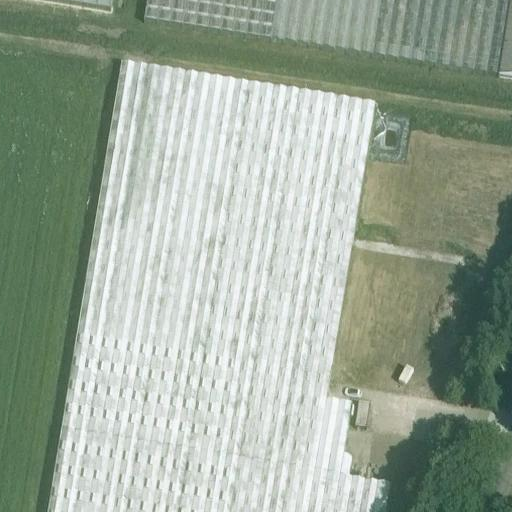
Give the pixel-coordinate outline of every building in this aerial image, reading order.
[(24,0),(110,14),(112,0),(24,0)] [(147,0),(144,23),(498,79),(510,0),(147,0)] [(511,0),(510,0),(498,79),(511,81),(511,0)] [(317,475),(327,402),(330,383),(375,107),(260,88),(122,66),(103,181),(77,337),(62,433),(226,460),(317,475)] [(327,402),(317,475),(350,480),(353,456),(344,454),(352,406),(327,402)] [(387,511),(391,490),(62,434),(49,511),(387,511)]
